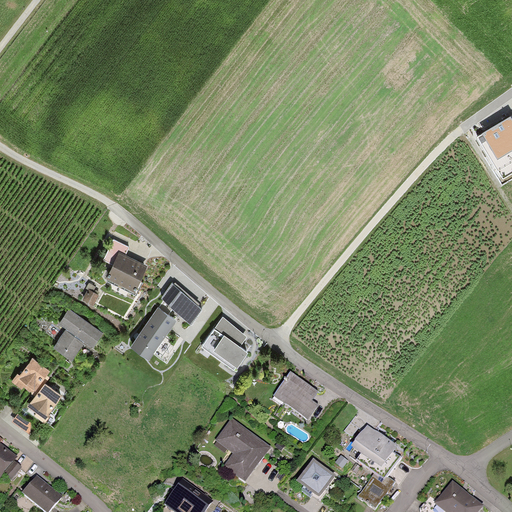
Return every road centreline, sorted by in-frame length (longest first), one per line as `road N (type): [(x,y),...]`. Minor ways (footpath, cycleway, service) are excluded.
road 1 (track): [(0,147),(78,187),(276,341),(464,126)]
road 2 (residential): [(276,341),(463,470)]
road 3 (unclassified): [(104,511),(0,427)]
